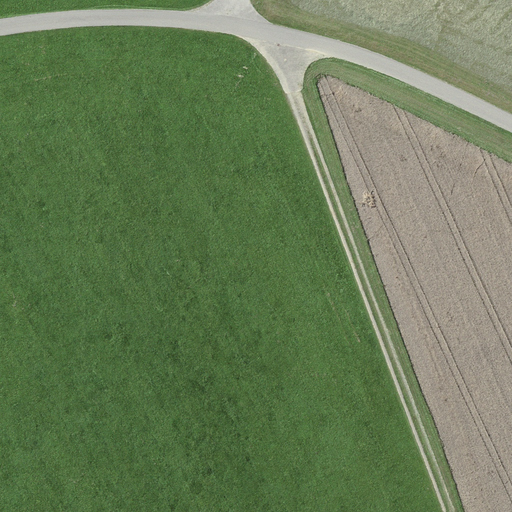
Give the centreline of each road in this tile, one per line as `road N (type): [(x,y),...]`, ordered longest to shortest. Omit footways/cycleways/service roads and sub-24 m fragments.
road 1 (unclassified): [(0,24),(96,12),(235,20),(387,59),(511,117)]
road 2 (track): [(453,511),(287,60),(287,32)]
